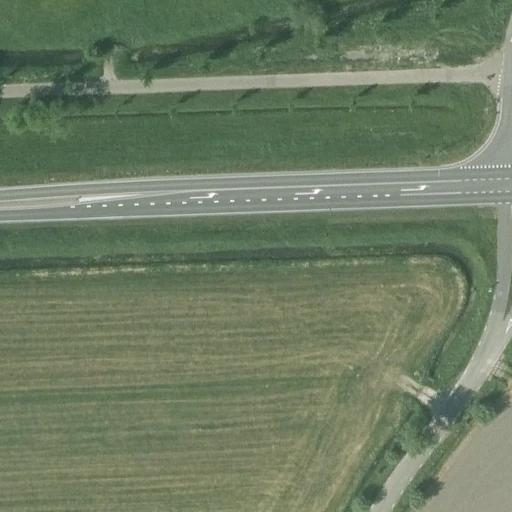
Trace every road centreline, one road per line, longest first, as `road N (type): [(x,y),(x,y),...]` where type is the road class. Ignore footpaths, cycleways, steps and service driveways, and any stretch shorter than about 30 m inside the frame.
road 1 (unclassified): [(0,91),(511,73)]
road 2 (primary): [(503,172),(0,195)]
road 3 (primary): [(0,214),(503,195)]
road 4 (tertiary): [(378,511),(496,333)]
road 5 (tertiary): [(503,195),(496,333)]
